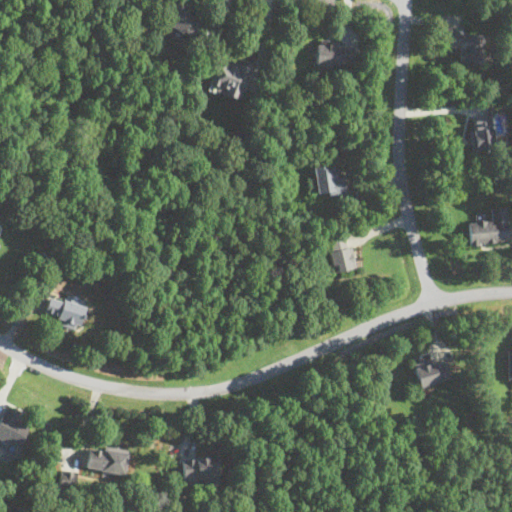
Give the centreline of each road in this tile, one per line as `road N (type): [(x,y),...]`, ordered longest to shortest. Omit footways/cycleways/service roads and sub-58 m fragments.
road 1 (residential): [(511,290),(433,300),(281,367),(201,392),(111,388),(56,372),(0,339)]
road 2 (residential): [(433,300),(401,187),(405,0)]
